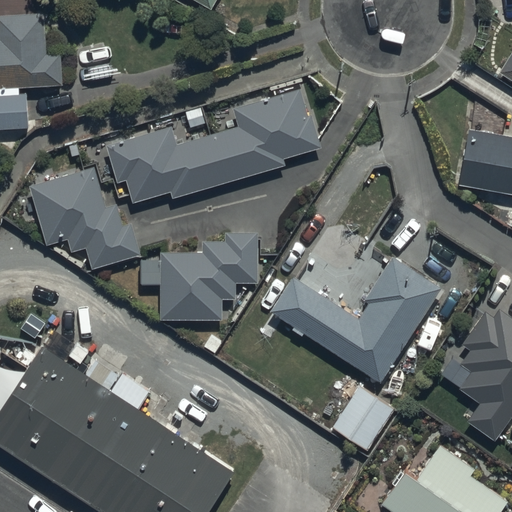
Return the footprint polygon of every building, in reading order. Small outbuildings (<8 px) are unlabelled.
[(0,123),(29,123),(28,88),(20,88),(20,82),(63,80),(62,48),(47,48),(45,8),(0,9),(0,123)] [(511,47),(499,67),(511,74),(511,47)] [(171,187),(173,193),(286,160),(284,153),(321,142),(312,109),(309,110),(301,83),(234,102),(240,122),(178,140),(172,120),(108,139),(119,175),(126,173),(133,198),(171,187)] [(511,130),(468,123),(458,177),(511,186),(511,130)] [(96,162),(30,180),(46,239),(68,233),(71,245),(86,241),(92,263),(140,250),(131,218),(124,220),(118,199),(106,202),(96,162)] [(162,247),(163,314),(223,313),(223,294),(238,294),(238,277),(257,277),(257,227),(226,227),(226,235),(203,235),(203,247),(162,247)] [(272,304),(380,373),(443,277),(391,244),(363,287),(371,292),(359,310),(294,269),(272,304)] [(467,413),(496,434),(511,410),(511,311),(499,303),(493,312),(487,307),(468,334),(477,340),(464,359),(472,365),(459,383),(479,397),(467,413)] [(201,511),(233,465),(42,338),(0,403),(0,435),(113,511),(201,511)] [(360,382),(333,423),(367,445),(394,405),(360,382)] [(496,511),(509,494),(471,469),(475,464),(440,439),(420,469),(408,461),(382,499),(401,511),(410,511),(412,509),(416,511),(496,511)]
